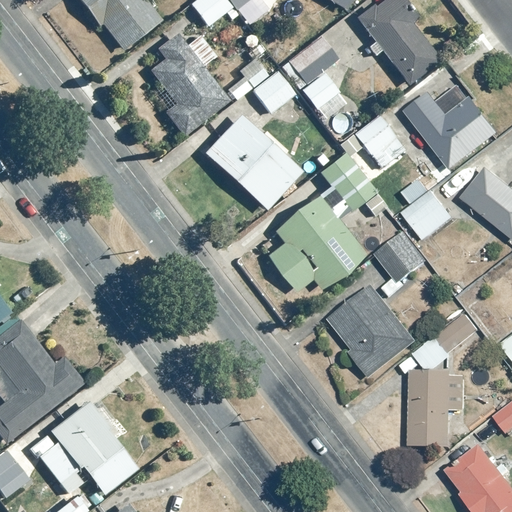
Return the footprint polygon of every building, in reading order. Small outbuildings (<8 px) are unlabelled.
[(151,0),(75,0),(97,28),(99,26),(121,53),(165,18),(151,0)] [(227,0),(196,0),(191,4),(209,26),(234,7),(227,0)] [(230,0),(250,24),(269,9),(261,0),(230,0)] [(321,0),(343,12),(350,0),(321,0)] [(419,20),(403,0),(384,0),(358,20),(408,86),(439,62),(412,26),(419,20)] [(231,103),(177,33),(156,49),(165,60),(150,72),(176,105),(163,115),(182,140),(231,103)] [(340,59),(321,36),(289,61),(308,84),(340,59)] [(266,72),(254,57),(237,71),(241,77),(224,90),(231,100),(266,72)] [(278,71),(253,90),(271,114),(296,95),(278,71)] [(341,93),(326,72),(302,89),(317,110),(341,93)] [(430,94),(406,113),(451,172),(499,135),(471,98),(448,116),(430,94)] [(300,172),(238,115),(201,154),(263,212),(300,172)] [(407,151),(381,116),(341,145),(350,156),(364,146),(382,169),(407,151)] [(283,247),(266,260),(292,292),(304,283),(316,298),(368,257),(342,225),(375,199),(340,154),(311,177),(325,195),(273,235),(283,247)] [(511,187),(486,168),(461,199),(511,238),(511,187)] [(450,216),(429,190),(401,213),(421,239),(450,216)] [(403,232),(373,255),(395,283),(425,260),(403,232)] [(418,341),(372,284),(328,319),(354,351),(349,355),(369,380),(418,341)] [(0,322),(10,314),(0,301),(0,322)] [(410,353),(422,368),(433,368),(449,356),(446,353),(477,329),(463,312),(410,353)] [(0,441),(3,445),(81,384),(61,358),(52,365),(19,322),(0,336),(0,441)] [(511,332),(499,343),(511,360),(511,332)] [(422,368),(410,368),(408,446),(448,448),(449,410),(463,411),(464,376),(451,376),(451,369),(433,368),(422,368)] [(511,401),(492,417),(506,434),(511,429),(511,401)] [(99,499),(136,470),(84,404),(48,432),(56,442),(36,458),(66,495),(84,480),(99,499)] [(511,511),(511,486),(480,447),(446,470),(476,511),(511,511)] [(26,479),(2,449),(0,450),(0,497),(1,499),(26,479)] [(161,511),(133,511),(125,501),(111,511),(161,511)]
